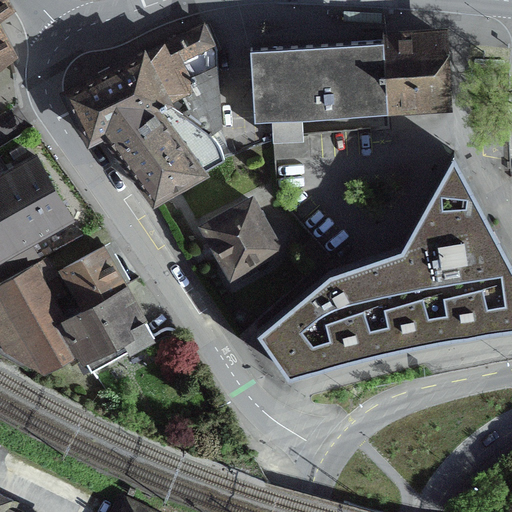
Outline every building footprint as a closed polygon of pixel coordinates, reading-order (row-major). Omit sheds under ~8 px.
[(0,0),(0,63),(12,55),(0,32),(0,16),(10,10),(2,0),(0,0)] [(343,22),(378,24),(378,17),(343,14),(343,22)] [(172,71),(215,51),(203,25),(165,44),(142,55),(150,73),(149,74),(163,102),(164,101),(183,92),(172,71)] [(439,35),(384,39),(388,107),(443,104),(439,35)] [(386,107),(388,107),(384,39),(382,39),(382,41),(316,45),(249,49),(253,119),(270,118),(271,138),(302,136),(301,117),(386,111),(386,107)] [(172,71),(183,92),(192,108),(182,113),(185,116),(209,134),(219,126),(215,51),(172,71)] [(149,74),(150,73),(142,55),(65,93),(88,139),(104,132),(153,199),(198,173),(223,159),(218,146),(214,140),(209,134),(185,116),(182,113),(164,101),(163,102),(149,74)] [(307,135),(302,136),(271,138),(273,160),(274,160),(308,158),(307,135)] [(511,326),(511,262),(453,152),(400,246),(328,270),(256,329),(287,374),(311,367),(340,360),(369,352),(398,346),(427,340),(456,335),(486,330),(511,326)] [(69,217),(35,158),(0,177),(0,282),(30,265),(39,260),(27,240),(69,217)] [(250,202),(205,227),(231,272),(235,270),(240,280),(256,271),(250,261),(275,247),(250,202)] [(62,270),(83,307),(123,285),(102,248),(62,270)] [(0,306),(0,356),(36,378),(45,372),(79,353),(60,320),(75,311),(54,276),(40,283),(30,265),(0,282),(0,298),(3,305),(0,306)] [(83,307),(75,311),(60,320),(79,353),(90,373),(153,337),(123,285),(83,307)] [(153,511),(118,494),(109,511),(153,511)] [(0,496),(0,511),(19,511),(9,507),(12,502),(0,496)]
